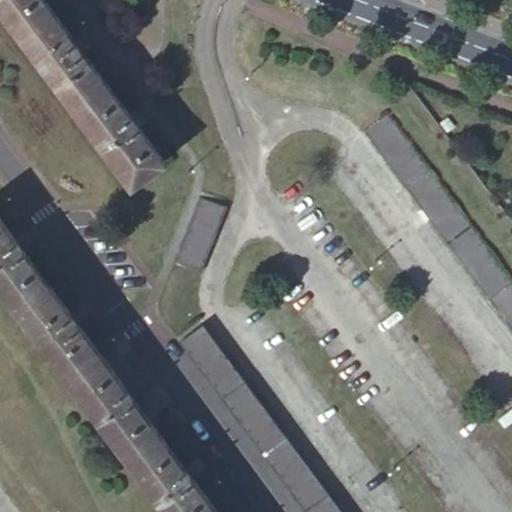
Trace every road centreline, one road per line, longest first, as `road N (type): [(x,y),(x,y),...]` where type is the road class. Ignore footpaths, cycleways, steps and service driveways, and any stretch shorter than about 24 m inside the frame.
road 1 (residential): [(0,145),(270,511)]
road 2 (unknown): [(68,0),(153,109),(164,113),(172,95)]
road 3 (secondary): [(357,0),(511,60)]
